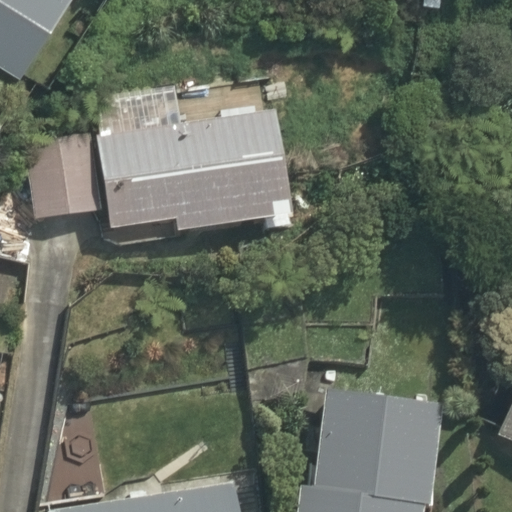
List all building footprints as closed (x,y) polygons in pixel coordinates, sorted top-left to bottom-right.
[(0,0),(0,87),(21,102),(78,0),(0,0)] [(288,122),(100,130),(105,249),(293,241),(288,122)] [(76,133),(11,148),(31,235),(95,221),(76,133)] [(420,511),(435,406),(323,391),(309,492),(295,490),(291,511),(420,511)] [(511,407),(493,445),(511,454),(511,407)] [(232,511),(228,489),(110,511),(232,511)]
